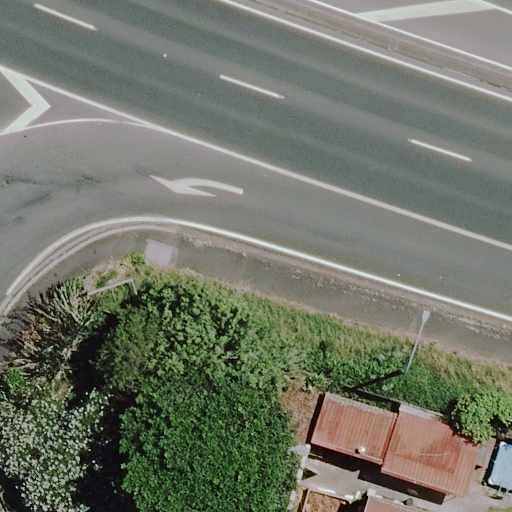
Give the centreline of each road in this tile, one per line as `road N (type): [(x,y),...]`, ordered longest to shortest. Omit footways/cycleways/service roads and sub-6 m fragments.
road 1 (trunk): [(349,125),(65,183),(0,215)]
road 2 (trunk): [(349,125),(46,0)]
road 3 (trunk): [(511,178),(349,125)]
